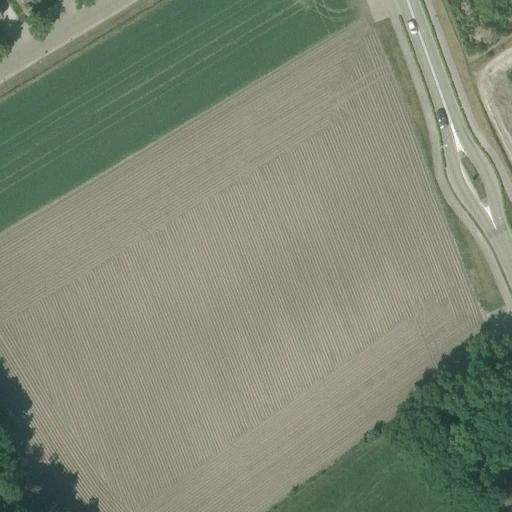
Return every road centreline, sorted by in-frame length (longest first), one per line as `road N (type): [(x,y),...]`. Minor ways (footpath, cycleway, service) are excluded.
road 1 (unclassified): [(0,67),(114,0)]
road 2 (tertiary): [(450,120),(405,0)]
road 3 (tertiary): [(450,120),(451,171),(496,231)]
road 4 (tertiary): [(496,231),(485,170),(450,120)]
